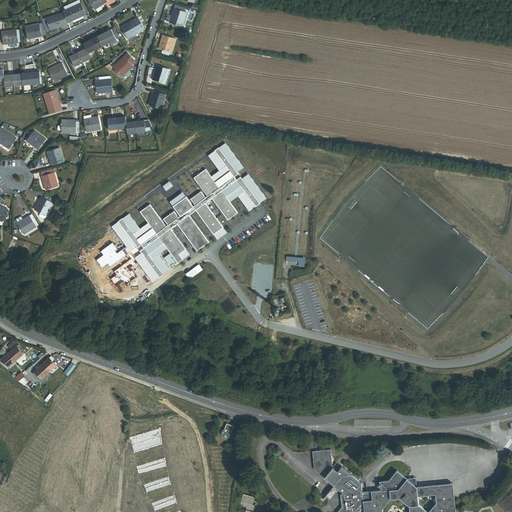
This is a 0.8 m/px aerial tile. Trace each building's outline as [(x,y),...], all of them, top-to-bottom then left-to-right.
[(87,0),(95,10),(107,1),(106,0),(87,0)] [(73,21),(86,15),(81,3),(67,9),(73,21)] [(170,22),(182,26),(187,12),(174,8),(170,22)] [(69,22),(73,21),(67,9),(64,11),(69,22)] [(50,30),(65,26),(61,13),(46,18),(50,30)] [(127,39),(144,29),(138,18),(121,27),(127,39)] [(28,39),(42,36),(40,24),(25,26),(28,39)] [(105,33),(110,43),(116,39),(119,37),(115,28),(112,30),(112,29),(105,33)] [(4,44),(18,43),(18,42),(17,30),(2,31),(4,44)] [(98,36),(103,46),(110,43),(105,33),(98,36)] [(159,48),(171,52),(175,39),(163,35),(159,48)] [(103,46),(98,36),(91,40),(96,50),(103,46)] [(89,53),(92,51),(96,50),(91,40),(84,43),(86,48),(89,53)] [(91,58),(90,56),(89,53),(86,48),(78,52),(83,62),(91,58)] [(75,66),(83,62),(78,52),(70,56),(75,66)] [(131,64),(135,60),(128,52),(124,56),(131,64)] [(133,66),(131,64),(124,56),(113,67),(116,70),(120,74),(122,76),(133,66)] [(54,81),(68,75),(62,63),(48,70),(54,81)] [(153,80),(165,84),(169,69),(157,66),(153,80)] [(5,86),(14,85),(13,74),(4,75),(3,70),(4,81),(5,86)] [(32,84),(41,83),(40,72),(35,72),(31,73),(32,84)] [(14,85),(23,85),(22,73),(13,74),(14,85)] [(32,84),(31,73),(25,73),(22,73),(23,85),(32,84)] [(97,93),(112,92),(111,79),(96,80),(97,93)] [(48,108),(60,104),(56,90),(44,93),(48,108)] [(149,105),(161,109),(166,94),(153,91),(149,105)] [(62,110),(60,104),(48,108),(50,114),(62,110)] [(101,129),(98,117),(91,118),(91,115),(83,116),(84,119),(86,132),(101,129)] [(118,129),(127,128),(126,122),(126,117),(117,118),(118,129)] [(118,129),(117,118),(108,119),(109,130),(118,129)] [(76,133),(76,120),(61,120),(61,125),(61,130),(61,133),(76,133)] [(136,132),(145,131),(145,127),(144,120),(135,121),(136,132)] [(128,133),(136,132),(135,121),(126,122),(127,128),(128,133)] [(16,138),(0,127),(0,142),(9,149),(16,138)] [(26,141),(38,150),(46,139),(34,130),(26,141)] [(223,187),(231,181),(236,186),(235,186),(251,206),(257,202),(262,199),(261,198),(267,194),(265,192),(266,191),(264,188),(263,189),(260,184),(258,181),(254,177),(255,177),(253,173),(252,174),(249,170),(243,174),(242,172),(238,175),(235,172),(239,169),(238,167),(244,163),(241,159),(241,158),(239,155),(238,155),(235,151),(233,148),(232,148),(229,144),(230,144),(228,140),(227,141),(225,138),(219,143),(219,142),(215,146),(208,151),(220,166),(224,171),(216,178),(212,172),(206,165),(194,174),(208,192),(207,193),(202,187),(191,195),(196,201),(194,203),(187,193),(174,202),(181,213),(180,214),(175,207),(164,215),(169,222),(168,223),(151,201),(141,209),(149,220),(153,226),(145,232),(141,226),(129,211),(124,214),(120,217),(120,218),(113,223),(115,226),(114,226),(116,229),(117,229),(120,233),(122,236),(123,236),(126,240),(125,241),(128,244),(128,243),(131,247),(137,243),(139,245),(143,242),(145,245),(141,248),(142,250),(137,254),(140,258),(139,259),(141,262),(142,262),(145,266),(145,267),(147,270),(148,269),(151,273),(150,274),(152,277),(153,276),(155,279),(161,274),(161,275),(165,272),(165,271),(171,266),(156,246),(152,241),(160,234),(164,240),(180,260),(185,256),(181,251),(188,246),(172,225),(178,221),(198,247),(206,242),(211,238),(190,211),(197,207),(215,231),(225,224),(207,200),(213,195),(229,216),(239,209),(227,192),(223,187)] [(63,162),(64,162),(60,148),(48,151),(52,165),(53,165),(63,162)] [(216,178),(224,171),(220,166),(212,172),(216,178)] [(46,190),(58,186),(54,172),(42,176),(46,190)] [(167,188),(174,182),(170,177),(163,182),(167,188)] [(235,186),(236,186),(231,181),(223,187),(227,192),(235,186)] [(174,202),(187,193),(183,188),(170,198),(174,202)] [(46,216),(53,203),(52,202),(47,200),(41,197),(35,210),(41,213),(40,216),(40,217),(45,219),(46,219),(47,216),(46,216)] [(0,220),(2,222),(9,210),(0,205),(0,220)] [(24,234),(37,226),(30,215),(17,223),(24,234)] [(145,232),(153,226),(149,220),(141,226),(145,232)] [(219,236),(229,229),(225,224),(215,231),(219,236)] [(156,246),(164,240),(160,234),(152,241),(156,246)] [(192,251),(188,246),(181,251),(185,256),(192,251)] [(298,266),(305,267),(305,258),(286,256),(286,261),(298,262),(298,266)] [(196,273),(192,268),(188,272),(192,277),(196,273)] [(9,345),(13,349),(19,343),(16,340),(9,345)] [(9,352),(16,360),(24,354),(20,348),(22,346),(19,343),(13,349),(9,352)] [(3,362),(8,367),(16,360),(9,352),(0,359),(0,361),(1,363),(3,362)] [(16,360),(19,364),(26,357),(24,354),(16,360)] [(40,365),(48,373),(56,366),(52,361),(53,360),(50,356),(40,365)] [(70,374),(77,365),(72,362),(65,371),(70,374)] [(41,380),(48,373),(40,365),(31,374),(34,378),(36,375),(41,380)] [(13,377),(17,381),(23,375),(20,371),(13,377)] [(234,425),(227,422),(225,429),(231,431),(234,425)] [(230,431),(229,430),(228,429),(227,428),(225,428),(225,429),(224,429),(223,429),(223,430),(222,430),(222,432),(222,433),(222,434),(223,435),(224,436),(226,436),(227,436),(228,436),(229,435),(230,433),(230,432),(230,431)] [(313,451),(314,470),(343,492),(341,495),(342,506),(337,511),(350,511),(350,507),(351,505),(351,500),(349,499),(352,496),(350,473),(342,467),(339,471),(333,467),(331,449),(313,451)] [(455,511),(454,484),(417,486),(416,478),(407,479),(398,471),(396,471),(388,481),(380,481),(381,485),(380,486),(380,491),(372,491),(373,500),(364,501),(364,511),(455,511)] [(247,509),(254,511),(256,504),(254,504),(255,496),(243,493),(241,506),(247,507),(247,509)]
